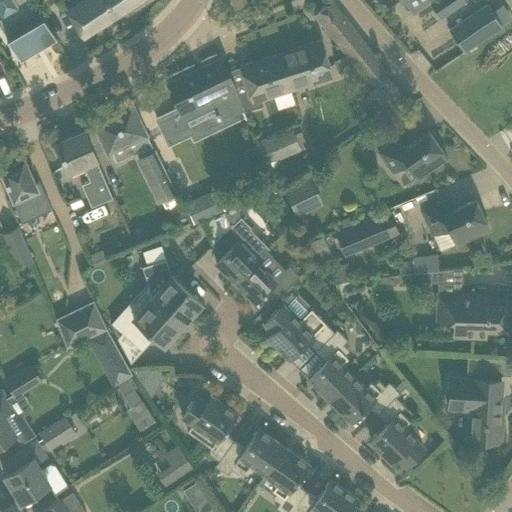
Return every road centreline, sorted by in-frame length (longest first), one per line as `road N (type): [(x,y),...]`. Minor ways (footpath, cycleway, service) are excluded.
road 1 (residential): [(208,287),(238,319),(209,349),(420,511)]
road 2 (residential): [(511,187),(350,0)]
road 3 (secondary): [(193,0),(123,71),(0,126)]
